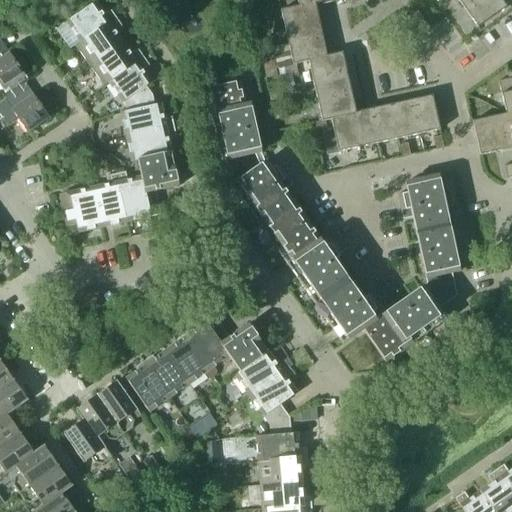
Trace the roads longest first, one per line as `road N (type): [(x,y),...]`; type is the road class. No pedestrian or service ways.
road 1 (residential): [(246,254),(202,195),(175,72),(123,0)]
road 2 (residential): [(385,272),(350,180),(463,153)]
road 3 (residential): [(0,171),(74,121),(10,21)]
road 4 (residential): [(59,270),(77,287),(246,254)]
road 5 (residential): [(348,394),(420,383),(508,321)]
road 6 (residential): [(348,394),(246,254)]
road 7 (residential): [(59,270),(13,299),(70,389)]
